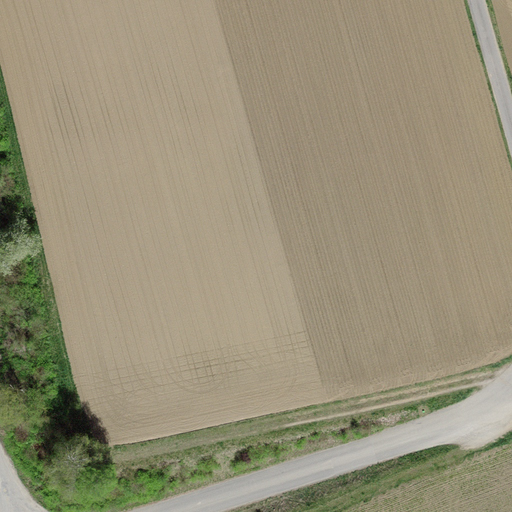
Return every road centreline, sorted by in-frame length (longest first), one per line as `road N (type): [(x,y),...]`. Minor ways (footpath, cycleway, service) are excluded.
road 1 (unclassified): [(188,511),(482,420),(511,398)]
road 2 (unclassified): [(471,0),(511,139)]
